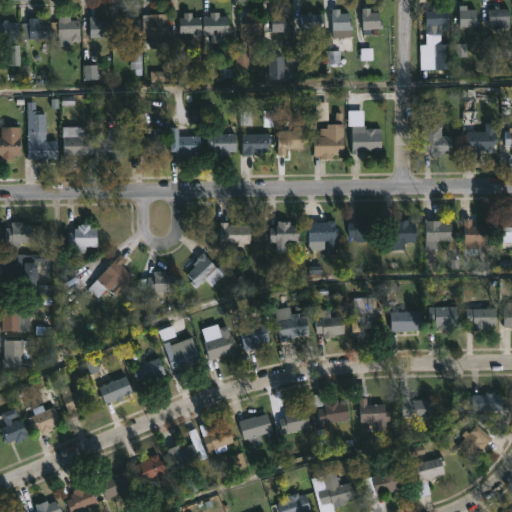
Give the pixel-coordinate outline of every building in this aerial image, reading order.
[(467,6),(467,10),(477,10),(476,27),(458,27),(458,6),(467,6)] [(508,8),(508,27),(499,27),(499,23),(485,23),(486,19),(487,19),(487,8),(494,8),(494,6),(498,6),(498,8),(508,8)] [(369,7),(369,11),(378,11),(378,21),(381,21),(381,28),(361,29),(360,7),(369,7)] [(437,7),(437,10),(448,10),(448,29),(432,29),(432,32),(424,32),(424,10),(433,10),(433,7),(437,7)] [(339,9),(339,13),(349,13),(349,22),(351,22),(352,38),(339,38),(339,44),(332,44),(331,9),(339,9)] [(278,10),(278,14),(287,14),(287,23),(290,23),(290,32),(269,32),(270,10),(278,10)] [(310,12),(310,14),(321,14),(321,18),(322,18),(321,24),(322,24),(322,26),(321,26),(321,33),(312,33),(312,29),(300,29),(300,20),(298,20),(300,14),(306,14),(306,12),(310,12)] [(218,13),(218,16),(227,16),(227,25),(230,25),(230,34),(202,35),(201,14),(218,13)] [(250,13),(250,15),(260,15),(261,43),(239,43),(239,15),(245,15),(245,13),(250,13)] [(167,14),(167,19),(168,19),(168,48),(149,49),(148,36),(141,36),(141,15),(167,14)] [(189,15),(189,18),(200,18),(200,37),(192,37),(192,33),(179,33),(179,18),(185,18),(185,15),(189,15)] [(96,16),(96,20),(106,20),(106,38),(89,38),(88,36),(86,36),(86,31),(88,31),(88,17),(96,16)] [(128,17),(128,20),(138,20),(139,39),(131,39),(131,35),(118,35),(118,20),(124,20),(124,17),(128,17)] [(67,18),(67,20),(76,20),(77,40),(69,40),(69,44),(56,45),(56,21),(62,21),(62,18),(67,18)] [(35,19),(35,23),(45,23),(45,32),(48,32),(48,39),(20,40),(20,24),(27,24),(27,19),(35,19)] [(7,21),(7,23),(17,23),(17,39),(0,39),(0,23),(2,23),(2,21),(7,21)] [(451,70),(435,70),(434,44),(450,44),(451,70)] [(283,80),(268,80),(268,57),(283,56),(283,80)] [(331,156),(331,159),(319,159),(319,156),(313,156),(313,136),(320,136),(319,128),(326,128),(326,125),(335,125),(335,115),(342,115),(341,125),(343,155),(331,156)] [(306,130),(306,141),(302,141),(302,148),(285,148),(285,156),(276,156),(276,129),(293,130),(293,120),(302,120),(302,130),(306,130)] [(494,123),(493,134),(496,134),(496,145),(493,145),(493,152),(479,151),(479,154),(466,154),(466,132),(484,132),(484,123),(494,123)] [(35,124),(45,125),(46,141),(56,141),(56,160),(44,160),(44,162),(38,162),(38,159),(26,159),(26,124),(35,124)] [(85,125),(85,136),(92,136),(92,155),(71,155),(71,158),(61,159),(60,125),(85,125)] [(441,126),(440,136),(450,136),(450,154),(440,154),(440,157),(429,157),(429,152),(422,152),(422,125),(441,126)] [(365,126),(365,129),(380,129),(380,150),(359,150),(359,154),(350,154),(350,126),(365,126)] [(0,127),(19,127),(19,156),(12,156),(12,160),(3,160),(0,159),(0,127)] [(161,127),(161,137),(164,137),(163,149),(161,149),(161,157),(133,155),(133,136),(152,136),(152,127),(161,127)] [(177,128),(177,136),(199,137),(199,154),(189,154),(189,158),(176,159),(176,152),(169,152),(169,128),(177,128)] [(221,133),(221,135),(235,135),(235,153),(229,153),(229,157),(216,156),(216,153),(212,153),(212,149),(205,149),(205,135),(219,135),(219,133),(221,133)] [(252,155),(241,155),(241,134),(268,134),(268,152),(257,152),(257,155),(252,155)] [(127,142),(127,158),(116,158),(116,161),(106,161),(106,156),(99,156),(100,141),(127,142)] [(509,206),(508,218),(511,218),(511,242),(501,242),(501,205),(509,206)] [(364,217),(364,220),(375,220),(374,242),(354,242),(354,237),(347,237),(347,222),(353,222),(353,217),(364,217)] [(432,218),(432,220),(440,220),(440,223),(450,222),(450,231),(453,231),(453,241),(423,241),(423,218),(432,218)] [(471,219),(471,226),(489,226),(489,253),(480,253),(480,255),(463,255),(463,219),(471,219)] [(408,220),(408,224),(415,224),(414,243),(404,243),(404,250),(386,250),(386,224),(396,224),(396,222),(408,220)] [(280,221),(280,222),(289,223),(289,225),(298,225),(298,243),(285,242),(285,252),(274,252),(274,243),(268,243),(269,228),(276,228),(276,221),(280,221)] [(21,222),(21,225),(31,225),(31,243),(16,243),(16,253),(6,253),(6,243),(4,243),(4,228),(10,228),(10,222),(21,222)] [(227,222),(227,226),(249,226),(249,244),(242,244),(242,248),(233,248),(233,244),(219,244),(219,222),(227,222)] [(333,222),(333,227),(336,227),(336,238),(334,238),(334,249),(326,249),(326,241),(306,241),(306,222),(333,222)] [(89,225),(89,229),(96,229),(96,246),(85,246),(85,253),(73,253),(73,251),(67,251),(66,233),(73,233),(73,229),(77,229),(77,226),(89,225)] [(131,285),(125,292),(121,289),(115,296),(105,288),(96,298),(87,289),(118,254),(123,259),(119,264),(132,276),(127,281),(131,285)] [(203,255),(216,269),(222,263),(228,269),(210,286),(204,280),(195,289),(189,282),(191,280),(185,274),(193,266),(191,265),(196,260),(196,259),(201,254),(203,255)] [(37,283),(37,265),(26,265),(26,283),(37,283)] [(163,271),(163,274),(173,274),(173,292),(147,292),(147,300),(138,300),(139,278),(151,276),(151,271),(163,271)] [(52,287),(40,288),(40,297),(52,296),(52,287)] [(374,297),(374,303),(386,303),(386,316),(375,317),(375,323),(358,324),(358,333),(350,333),(349,307),(352,307),(352,297),(374,297)] [(0,299),(28,299),(28,332),(0,332),(0,299)] [(455,302),(456,324),(444,323),(444,329),(437,328),(437,326),(434,326),(434,323),(426,323),(427,306),(442,305),(442,307),(449,307),(449,302),(455,302)] [(511,327),(503,327),(503,308),(506,308),(506,303),(511,303),(511,327)] [(288,307),(290,315),(297,314),(298,317),(305,316),(308,334),(278,339),(273,310),(288,307)] [(411,311),(419,311),(418,331),(389,331),(389,311),(406,311),(406,307),(411,307),(411,311)] [(495,309),(495,326),(486,326),(486,330),(473,331),(473,324),(464,324),(465,309),(495,309)] [(328,316),(328,318),(340,317),(342,334),(332,334),(333,337),(323,338),(322,334),(314,334),(313,319),(328,316)] [(252,350),(243,352),(238,331),(267,324),(269,333),(267,334),(268,341),(258,344),(258,347),(252,348),(252,350)] [(226,326),(229,336),(232,335),(236,347),(232,348),(234,353),(209,362),(203,342),(206,341),(206,340),(220,336),(217,329),(226,326)] [(188,339),(192,351),(194,350),(200,364),(173,374),(166,356),(172,354),(169,346),(188,339)] [(19,368),(19,371),(8,371),(8,368),(1,368),(1,360),(2,360),(2,340),(29,340),(29,368),(19,368)] [(157,358),(163,374),(136,385),(130,369),(143,364),(142,363),(157,358)] [(124,375),(130,393),(128,393),(130,397),(112,404),(111,401),(103,404),(96,387),(100,386),(100,384),(107,383),(107,381),(117,379),(117,377),(124,375)] [(80,378),(88,395),(87,395),(90,403),(74,411),(77,416),(70,420),(60,398),(61,397),(58,390),(66,386),(70,392),(75,390),(72,382),(80,378)] [(364,396),(365,404),(383,404),(383,411),(388,411),(388,421),(384,421),(384,430),(375,430),(375,422),(357,422),(357,385),(364,385),(364,396)] [(493,391),(493,393),(501,393),(502,409),(471,409),(471,393),(484,393),(484,391),(493,391)] [(322,393),(323,400),(337,399),(337,403),(346,401),(348,419),(318,423),(316,408),(323,407),(323,404),(311,406),(309,394),(322,393)] [(408,396),(408,399),(431,399),(431,417),(423,417),(423,421),(415,421),(415,417),(400,417),(400,395),(408,396)] [(41,405),(43,411),(46,410),(45,408),(48,407),(49,409),(52,408),(59,424),(50,428),(51,430),(41,434),(39,430),(33,432),(27,418),(33,416),(31,410),(41,405)] [(298,406),(299,410),(306,409),(309,427),(296,429),(296,430),(280,432),(277,419),(284,417),(283,413),(287,413),(286,409),(298,406)] [(9,420),(11,424),(19,420),(27,439),(14,445),(13,441),(6,444),(0,429),(5,427),(0,416),(0,413),(14,408),(17,416),(9,420)] [(271,432),(243,440),(237,420),(265,412),(271,432)] [(204,423),(206,429),(215,425),(217,429),(226,425),(232,441),(224,443),(226,449),(214,454),(212,449),(206,451),(197,425),(204,423)] [(476,424),(492,436),(479,452),(476,450),(470,458),(456,446),(466,434),(467,435),(476,424)] [(192,443),(195,450),(197,449),(200,457),(172,469),(164,450),(180,443),(182,447),(192,443)] [(156,453),(167,479),(159,483),(156,475),(138,483),(131,465),(156,453)] [(429,493),(419,496),(416,484),(419,483),(414,463),(442,456),(444,463),(443,464),(445,473),(433,476),(433,478),(426,479),(429,493)] [(396,469),(401,491),(393,493),(392,491),(366,498),(361,479),(375,475),(374,473),(396,469)] [(123,470),(130,485),(105,499),(97,482),(123,470)] [(335,471),(338,485),(349,482),(353,498),(344,500),(345,504),(332,507),(333,511),(318,511),(310,478),(335,471)] [(90,485),(97,503),(87,507),(88,511),(76,511),(74,511),(69,511),(64,498),(69,496),(69,494),(72,493),(71,490),(80,486),(81,488),(90,485)] [(297,491),(298,495),(304,493),(310,510),(304,511),(278,511),(275,503),(283,500),(282,496),(297,491)] [(55,499),(59,511),(30,511),(34,510),(33,504),(46,500),(47,503),(55,499)]
